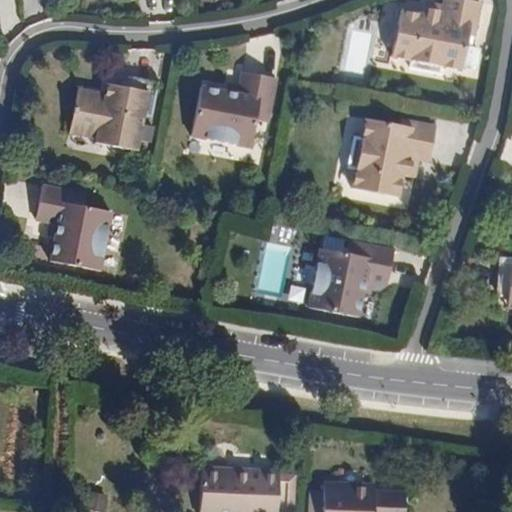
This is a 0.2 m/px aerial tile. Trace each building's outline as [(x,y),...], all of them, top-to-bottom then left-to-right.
[(423,0),(422,7),(401,3),(392,49),(413,53),(411,61),(440,67),(442,58),(462,62),(468,27),(475,28),(479,0),(423,0)] [(252,136),(257,109),(269,112),(278,67),(243,60),(239,83),(202,75),(192,124),(252,136)] [(96,133),(137,141),(144,104),(150,105),(156,73),(122,67),(118,87),(78,79),(69,123),(97,128),(96,133)] [(367,113),(363,133),(355,132),(351,161),(358,162),(354,182),(400,190),(404,169),(415,171),(419,153),(429,155),(436,119),(404,112),(402,119),(367,113)] [(99,268),(111,209),(84,204),(86,192),(41,183),(35,217),(57,221),(50,258),(99,268)] [(396,244),(351,236),(349,248),(322,243),(312,302),(361,311),(367,274),(390,278),(396,244)] [(293,511),(297,475),(281,474),(281,472),(204,466),(204,468),(200,511),(293,511)] [(407,511),(408,495),(408,493),(375,491),(375,484),(375,482),(324,479),(324,481),(323,491),(309,490),(308,511),(407,511)]
